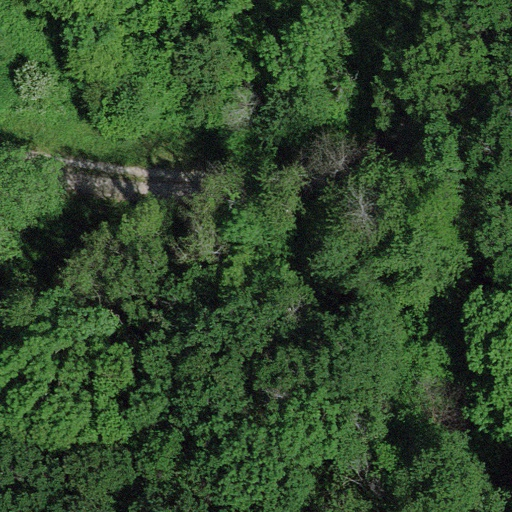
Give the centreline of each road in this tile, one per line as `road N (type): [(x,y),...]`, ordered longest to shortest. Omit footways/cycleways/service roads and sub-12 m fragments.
road 1 (track): [(502,0),(399,130),(352,173),(266,183),(0,157)]
road 2 (track): [(215,180),(0,325)]
